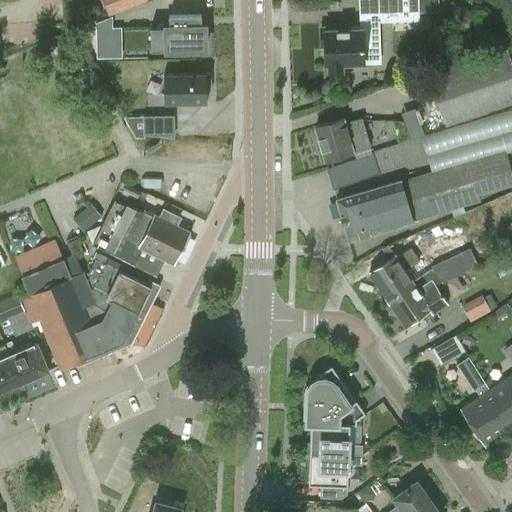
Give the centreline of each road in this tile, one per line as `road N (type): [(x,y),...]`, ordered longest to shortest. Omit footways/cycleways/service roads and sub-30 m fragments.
road 1 (residential): [(470,496),(352,327),(257,323)]
road 2 (residential): [(179,349),(173,318),(229,193),(260,180)]
road 3 (tertiary): [(250,511),(257,323)]
road 4 (tertiary): [(260,180),(256,0)]
road 5 (tertiary): [(257,323),(260,180)]
road 6 (residential): [(53,415),(179,349)]
